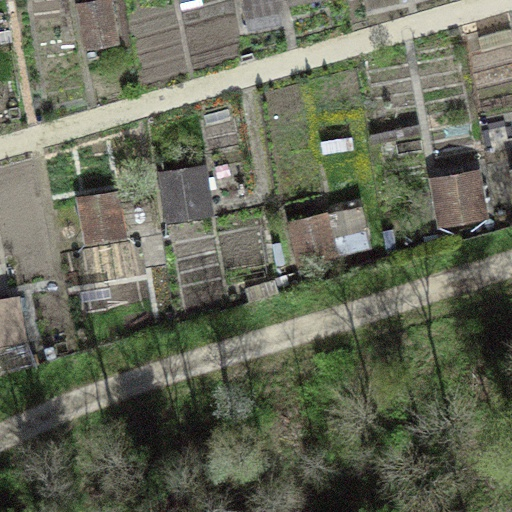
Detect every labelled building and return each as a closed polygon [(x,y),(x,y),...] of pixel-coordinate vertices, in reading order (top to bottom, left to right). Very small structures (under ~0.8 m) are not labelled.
[(121,42),(111,0),(87,0),(76,3),(86,50),(121,42)] [(242,0),(248,28),(283,22),(278,0),(242,0)] [(163,219),(214,212),(212,198),(226,196),(222,166),(208,168),(207,161),(156,168),(163,219)] [(428,176),(437,224),(488,215),(479,167),(428,176)] [(120,187),(76,194),(84,243),(128,236),(120,187)] [(328,211),(327,208),(286,219),(299,266),(374,246),(362,202),(328,211)] [(0,370),(34,364),(19,292),(0,295),(0,370)]
